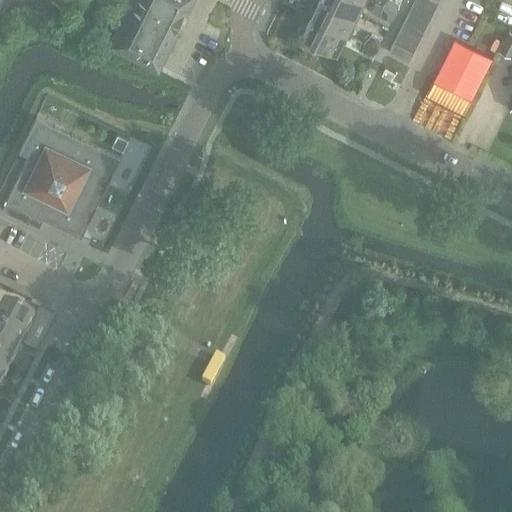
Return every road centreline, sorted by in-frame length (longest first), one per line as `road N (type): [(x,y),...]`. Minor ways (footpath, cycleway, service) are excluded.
road 1 (track): [(230,511),(340,290),(368,278),(389,280),(511,318)]
road 2 (residential): [(96,305),(211,89),(239,57)]
road 3 (residential): [(0,511),(96,305)]
road 4 (residential): [(386,132),(239,57)]
road 5 (residential): [(386,132),(452,0)]
road 6 (residential): [(511,194),(386,132)]
